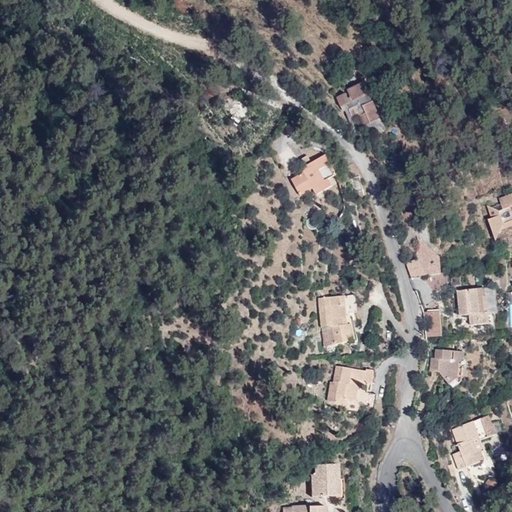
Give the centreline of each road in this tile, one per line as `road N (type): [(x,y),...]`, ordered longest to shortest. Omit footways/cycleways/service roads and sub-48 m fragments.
road 1 (residential): [(402,437),(416,333),(378,190),(313,115),(238,67)]
road 2 (track): [(238,67),(148,30),(106,0)]
